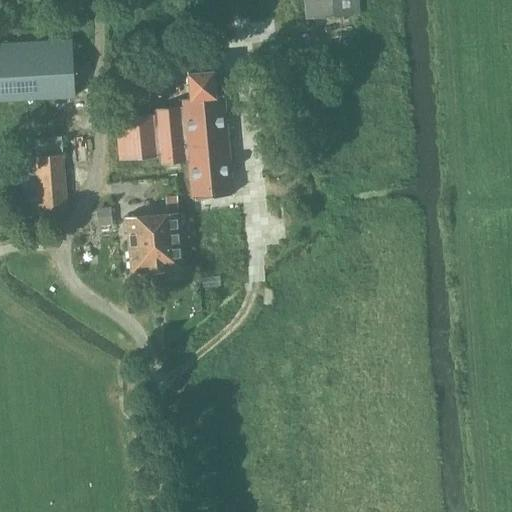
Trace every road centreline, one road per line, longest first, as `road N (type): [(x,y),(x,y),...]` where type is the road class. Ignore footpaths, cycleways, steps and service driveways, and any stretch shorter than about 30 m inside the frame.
road 1 (track): [(98,0),(102,139),(91,201),(64,230),(66,285),(141,339),(152,373),(161,511)]
road 2 (track): [(153,391),(229,330),(260,280),(236,56)]
